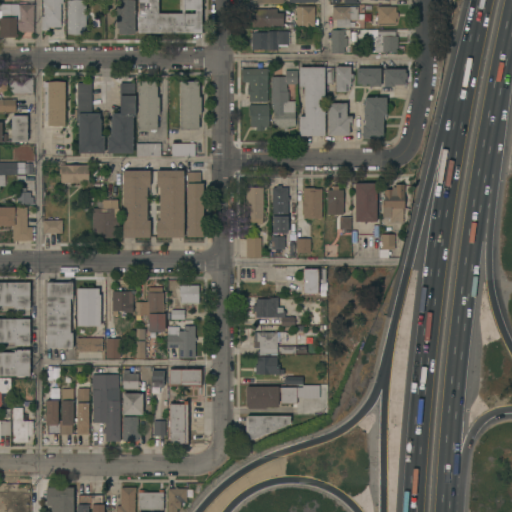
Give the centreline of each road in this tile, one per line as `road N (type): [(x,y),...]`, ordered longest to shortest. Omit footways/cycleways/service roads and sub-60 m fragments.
road 1 (motorway): [(476,50),(444,206),(414,511)]
road 2 (residential): [(214,457),(222,0)]
road 3 (motorway): [(450,491),(487,162)]
road 4 (motorway): [(476,50),(441,144),(389,363)]
road 5 (motorway): [(389,363),(364,420),(234,478),(198,511)]
road 6 (residential): [(222,57),(0,57)]
road 7 (residential): [(0,262),(219,261)]
road 8 (residential): [(214,457),(187,465),(0,466)]
road 9 (motorway): [(511,349),(492,302),(487,162)]
road 10 (residential): [(401,153),(391,160),(221,160)]
road 11 (residential): [(401,153),(425,57),(425,0)]
road 12 (motorway): [(389,363),(386,511)]
road 13 (motorway): [(229,511),(248,494),(297,481),(325,487),(359,511)]
road 14 (motorway): [(487,162),(511,27)]
